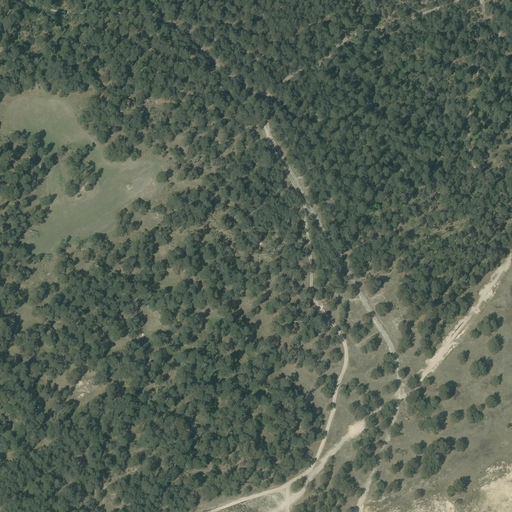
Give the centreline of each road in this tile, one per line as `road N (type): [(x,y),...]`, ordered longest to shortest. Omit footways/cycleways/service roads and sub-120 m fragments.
road 1 (track): [(463,0),(355,34),(315,68),(271,89),(266,138),(301,202),(309,284),(344,356),(306,471),(210,511)]
road 2 (unknown): [(275,511),(361,426),(419,383),(511,248)]
road 3 (unknown): [(511,210),(469,143),(477,56),(495,22),(479,0)]
